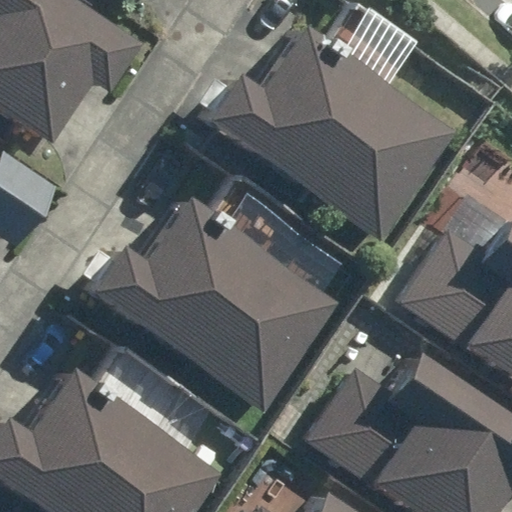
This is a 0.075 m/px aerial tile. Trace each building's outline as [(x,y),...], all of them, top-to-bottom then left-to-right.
[(91,0),(0,0),(0,100),(46,130),(119,18),(91,0)] [(290,3),(218,116),(393,229),(466,116),(290,3)] [(0,152),(0,229),(35,175),(0,152)] [(157,173),(84,285),(259,398),(332,286),(157,173)] [(511,208),(490,193),(417,305),(511,366),(511,208)] [(511,511),(511,407),(389,328),(316,440),(426,511),(511,511)] [(53,344),(0,425),(0,469),(66,511),(192,511),(228,457),(53,344)] [(367,511),(297,466),(266,511),(367,511)]
